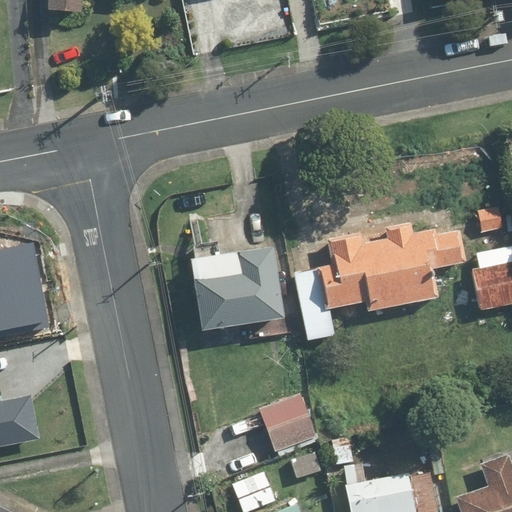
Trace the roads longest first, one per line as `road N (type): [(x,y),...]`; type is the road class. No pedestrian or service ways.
road 1 (residential): [(511,59),(83,146)]
road 2 (residential): [(83,146),(155,511)]
